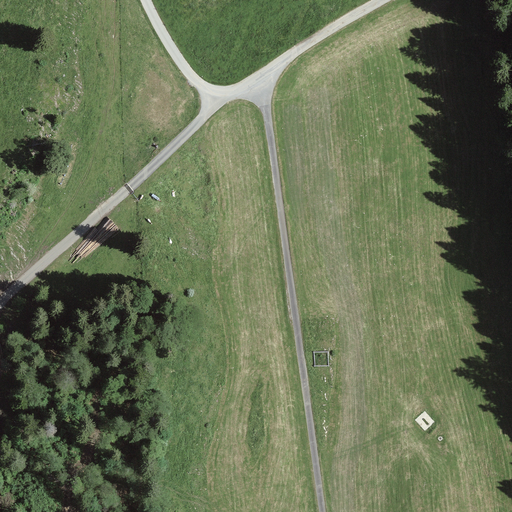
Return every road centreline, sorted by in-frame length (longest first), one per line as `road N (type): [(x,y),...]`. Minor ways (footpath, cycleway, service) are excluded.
road 1 (track): [(389,0),(240,90),(0,306)]
road 2 (track): [(257,79),(316,511)]
road 3 (track): [(144,0),(222,106)]
